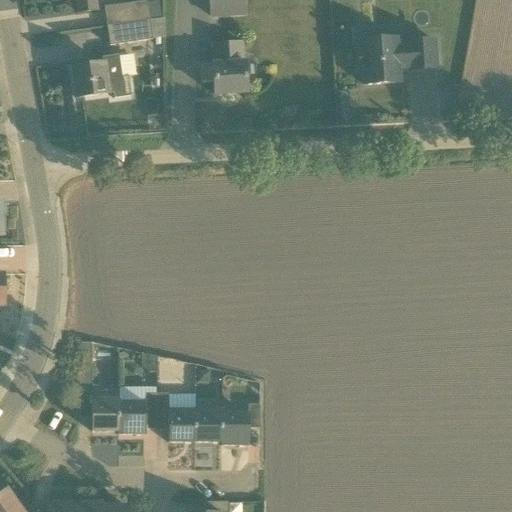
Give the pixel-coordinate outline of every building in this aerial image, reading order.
[(62,0),(62,1),(71,0),(76,0),(78,14),(98,11),(96,0),(62,0)] [(209,0),(210,18),(245,15),(243,0),(209,0)] [(107,28),(149,22),(146,2),(104,8),(107,28)] [(151,41),(151,39),(149,22),(107,28),(109,47),(151,41)] [(358,69),(362,69),(364,87),(399,84),(398,69),(408,69),(408,72),(436,70),(434,42),(406,44),(407,46),(397,47),(396,40),(356,43),(358,69)] [(212,63),(200,64),(200,84),(213,83),(214,96),(246,94),(244,64),(243,44),(212,46),(212,63)] [(131,98),(128,77),(122,78),(119,57),(119,56),(101,59),(102,65),(72,70),(76,100),(113,95),(113,100),(131,98)] [(156,374),(156,358),(141,355),(142,366),(149,374),(156,374)] [(91,399),(91,366),(79,367),(79,419),(91,419),(91,433),(117,433),(118,405),(118,399),(91,399)] [(196,372),(196,384),(209,384),(209,372),(196,372)] [(118,405),(117,433),(117,436),(145,436),(145,431),(156,431),(156,395),(144,395),(144,405),(118,405)] [(168,395),(156,395),(156,431),(168,431),(168,444),(194,444),(194,412),(168,412),(168,395)] [(248,416),(220,416),(220,444),(220,448),(248,448),(248,430),(259,430),(259,406),(248,406),(248,416)] [(194,444),(220,444),(220,416),(221,412),(194,412),(194,444)] [(20,511),(6,492),(0,495),(0,511),(20,511)] [(16,502),(23,511),(32,505),(25,496),(16,502)]
